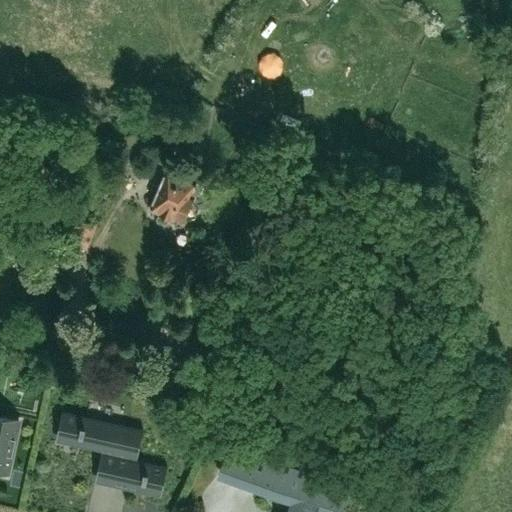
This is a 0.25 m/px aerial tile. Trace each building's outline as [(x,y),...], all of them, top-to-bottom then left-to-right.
[(162,162),(166,150),(150,144),(146,156),(162,162)] [(207,209),(217,182),(197,174),(194,181),(168,171),(152,210),(161,214),(158,221),(168,225),(171,216),(183,220),(184,219),(194,218),(199,206),(207,209)] [(90,242),(97,225),(79,219),(72,238),(74,238),(71,246),(86,251),(89,242),(90,242)] [(174,352),(203,359),(207,337),(178,331),(174,352)] [(92,374),(175,399),(183,374),(115,353),(112,362),(96,357),(92,374)] [(144,429),(63,411),(56,441),(102,452),(96,482),(161,497),(168,466),(137,459),(144,429)] [(19,421),(0,416),(0,474),(1,475),(2,471),(7,472),(19,421)] [(351,487),(229,442),(228,444),(252,453),(244,475),(303,497),(297,511),(317,511),(321,503),(340,510),(349,487),(350,488),(351,487)]
